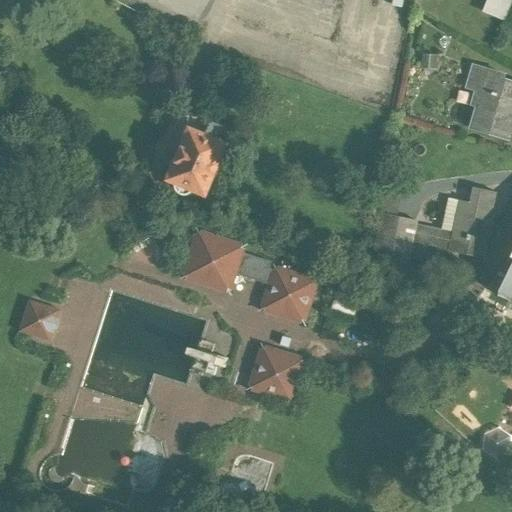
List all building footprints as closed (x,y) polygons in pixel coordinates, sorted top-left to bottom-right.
[(503,75),(475,66),(468,89),(480,93),(470,128),(507,139),(511,121),(511,82),(502,80),(503,75)] [(188,128),(168,179),(175,182),(175,186),(177,189),(179,192),(183,193),(186,193),(190,192),(192,189),(205,194),(226,144),(188,128)] [(31,150),(0,139),(0,175),(25,184),(33,157),(29,156),(31,150)] [(495,194),(472,189),(469,204),(491,209),(495,194)] [(462,202),(455,235),(414,225),(411,241),(451,250),(451,252),(482,259),(493,209),(491,209),(469,204),(462,202)] [(415,221),(383,214),(375,254),(406,260),(411,241),(414,225),(415,221)] [(314,279),(277,267),(276,272),(268,269),(270,262),(242,253),(243,250),(239,248),(241,244),(200,231),(198,236),(194,234),(182,275),(186,276),(184,281),(225,294),(226,289),(231,291),(235,275),(267,285),(265,293),(260,308),(264,309),(263,313),(300,324),(301,321),(306,322),(318,285),(313,283),(314,279)] [(152,237),(130,248),(128,256),(132,263),(152,269),(160,266),(162,257),(152,237)] [(511,254),(511,256),(511,265),(498,294),(511,301),(511,254)] [(58,312),(28,302),(19,333),(49,342),(51,333),(55,331),(57,326),(55,321),(58,312)] [(287,333),(277,329),(275,337),(284,340),(287,333)] [(304,337),(290,333),(287,344),(299,349),(304,337)] [(302,358),(265,346),(263,350),(259,349),(248,386),(252,387),(250,391),(288,403),(289,399),(293,401),(305,364),(301,362),(302,358)]
